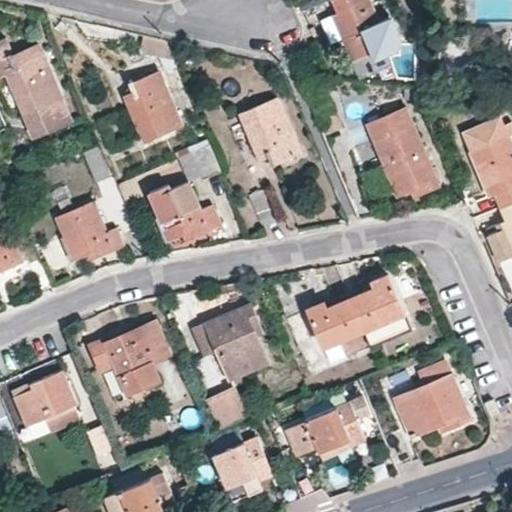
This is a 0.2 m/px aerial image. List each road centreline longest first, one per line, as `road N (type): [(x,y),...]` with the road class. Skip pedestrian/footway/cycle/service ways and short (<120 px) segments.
road 1 (residential): [(0,332),(112,286),(438,226),(461,243),(511,358)]
road 2 (residential): [(260,19),(198,21),(95,0)]
road 3 (tertiary): [(511,464),(360,511)]
